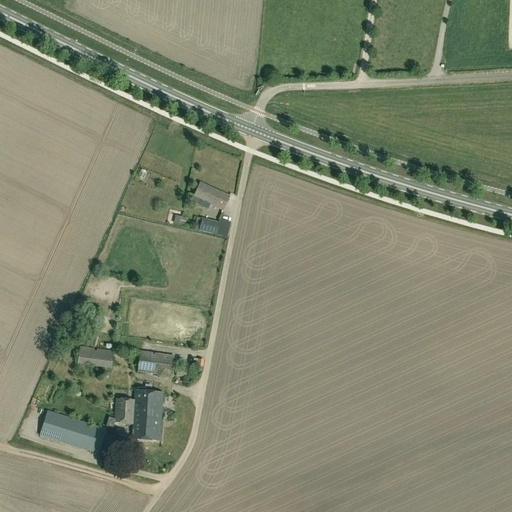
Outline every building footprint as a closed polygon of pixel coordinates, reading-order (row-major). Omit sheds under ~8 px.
[(229,197),(200,183),(193,197),(223,211),(229,197)] [(174,224),(185,226),(186,218),(176,216),(174,224)] [(199,230),(216,234),(219,223),(202,219),(199,230)] [(111,367),(113,351),(81,347),(79,363),(111,367)] [(174,356),(141,351),(138,371),(171,377),(174,356)] [(176,376),(187,378),(188,371),(177,369),(176,376)] [(161,424),(163,393),(135,391),(134,400),(116,399),(115,422),(133,425),(132,439),(161,441),(162,424),(161,424)] [(106,429),(47,411),(40,436),(98,454),(106,429)]
